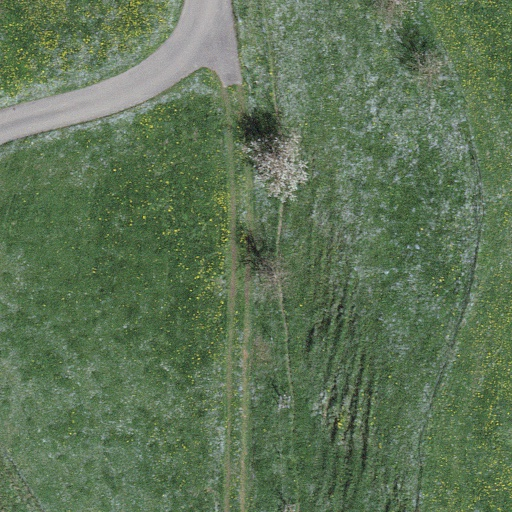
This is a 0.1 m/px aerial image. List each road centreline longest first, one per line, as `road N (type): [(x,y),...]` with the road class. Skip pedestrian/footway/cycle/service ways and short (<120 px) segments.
road 1 (track): [(234,511),(244,281),(231,122),(220,69),(195,44)]
road 2 (track): [(204,0),(195,44),(165,75),(130,98),(28,121),(0,137)]
